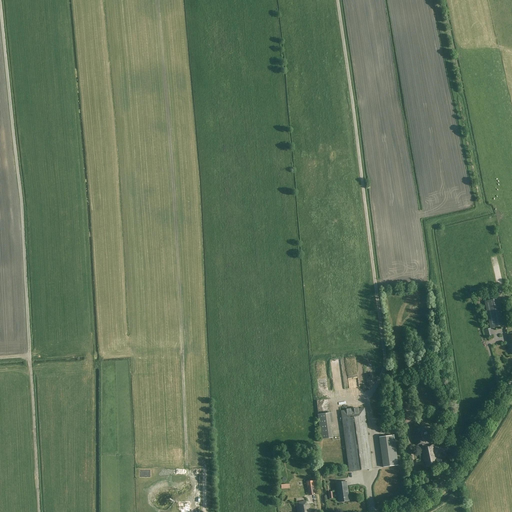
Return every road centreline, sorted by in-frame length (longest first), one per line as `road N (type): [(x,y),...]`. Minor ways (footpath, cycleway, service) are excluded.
road 1 (track): [(204,511),(203,466),(185,460),(156,0)]
road 2 (track): [(38,511),(0,0)]
road 3 (track): [(336,0),(385,366),(370,399),(377,467),(368,485)]
road 4 (unclassified): [(389,511),(452,474),(511,381)]
